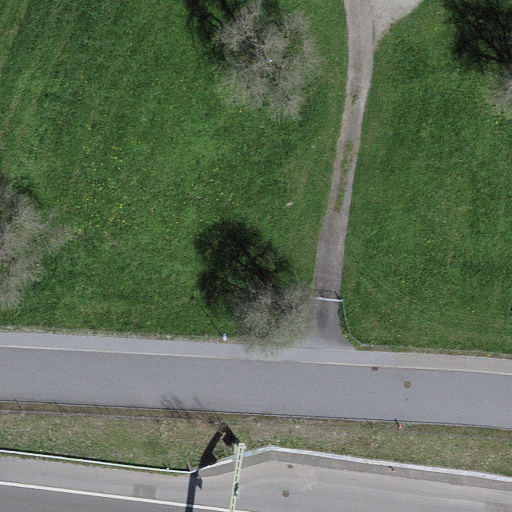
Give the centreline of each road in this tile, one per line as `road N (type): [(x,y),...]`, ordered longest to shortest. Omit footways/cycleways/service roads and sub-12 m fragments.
road 1 (residential): [(0,366),(320,382),(511,402)]
road 2 (track): [(320,382),(365,52),(358,0)]
